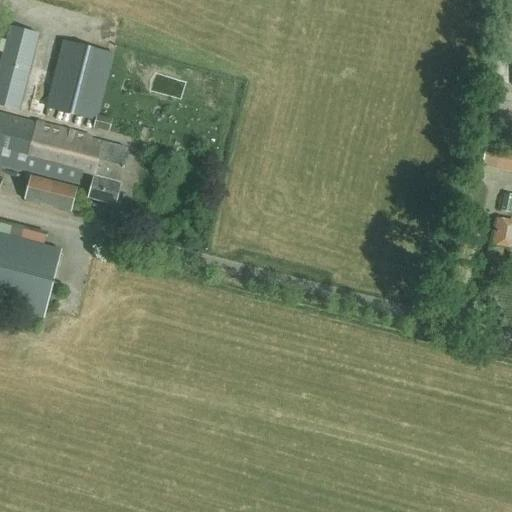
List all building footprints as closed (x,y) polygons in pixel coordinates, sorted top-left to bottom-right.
[(511,0),(509,0),(501,32),(511,34),(511,0)] [(109,132),(112,119),(99,116),(115,54),(62,41),(46,108),(96,122),(94,128),(109,132)] [(0,106),(14,111),(26,65),(0,59),(0,60),(0,106)] [(82,172),(94,175),(88,198),(97,200),(115,205),(127,154),(123,153),(124,148),(0,115),(0,163),(78,185),(82,172)] [(511,151),(486,146),(482,166),(511,172),(511,171),(511,151)] [(70,212),(77,190),(30,176),(24,200),(70,212)] [(511,216),(499,213),(492,238),(510,243),(511,235),(511,216)] [(61,251),(0,235),(0,305),(44,317),(61,251)]
